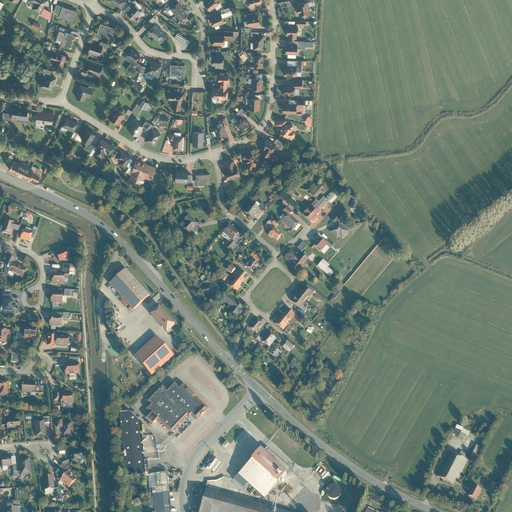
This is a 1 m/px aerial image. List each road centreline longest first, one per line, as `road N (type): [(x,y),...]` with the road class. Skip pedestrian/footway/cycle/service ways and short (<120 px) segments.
road 1 (secondary): [(0,173),(104,226),(227,358)]
road 2 (secondary): [(260,390),(363,474),(436,511)]
road 3 (residential): [(271,0),(267,119),(253,138),(216,153)]
road 4 (residential): [(216,153),(188,160),(144,153),(60,99)]
road 5 (residential): [(185,511),(194,461),(260,390)]
road 6 (residential): [(216,153),(221,204),(279,253)]
road 7 (residential): [(198,59),(149,50),(119,18),(94,8)]
